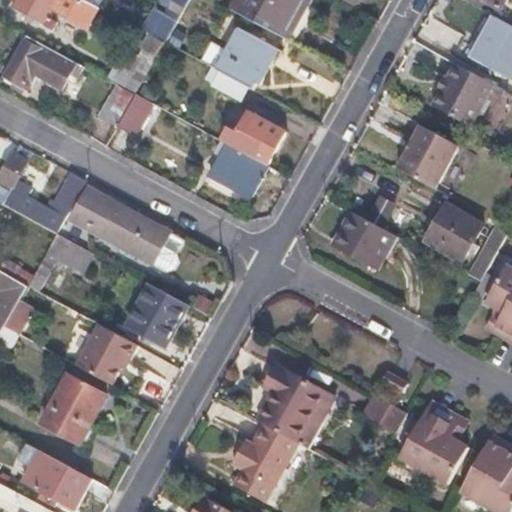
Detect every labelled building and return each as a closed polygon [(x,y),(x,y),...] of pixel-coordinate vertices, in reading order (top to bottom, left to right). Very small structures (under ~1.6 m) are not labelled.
[(85,0),(16,0),(12,9),(52,30),(58,20),(48,15),(52,8),(88,28),(99,7),(88,1),(85,0)] [(237,0),(231,11),(285,40),(286,39),(295,24),(308,0),(237,0)] [(484,0),(502,10),(507,0),(484,0)] [(511,80),(511,25),(493,16),(470,57),(511,80)] [(304,29),(295,24),(286,39),(296,44),(304,29)] [(274,49),(239,28),(216,71),(219,72),(247,87),(252,90),(274,49)] [(18,36),(8,31),(3,40),(12,46),(18,36)] [(165,43),(150,35),(144,48),(157,56),(165,43)] [(50,55),(25,41),(5,77),(22,87),(26,79),(31,83),(35,75),(64,91),(78,64),(61,54),(58,59),(50,55)] [(61,54),(53,50),(50,55),(58,59),(61,54)] [(146,77),(124,64),(114,83),(116,84),(136,95),(146,77)] [(456,64),(448,79),(440,94),(433,106),(470,126),(493,84),(456,64)] [(216,71),(212,69),(206,80),(212,84),(219,72),(216,71)] [(212,84),(211,86),(239,101),(247,87),(219,72),(212,84)] [(448,79),(444,77),(436,91),(440,94),(448,79)] [(136,95),(116,84),(99,116),(118,127),(136,95)] [(153,104),(136,95),(118,127),(135,136),(153,104)] [(248,112),(236,133),(255,143),(247,156),(267,167),(285,133),(248,112)] [(459,147),(421,125),(397,168),(435,189),(459,147)] [(32,152),(19,145),(6,168),(19,176),(32,152)] [(247,156),(227,145),(213,172),(214,177),(251,198),(268,168),(267,167),(247,156)] [(6,168),(1,177),(2,183),(5,185),(12,189),(16,182),(19,176),(6,168)] [(12,189),(10,193),(25,201),(30,190),(16,182),(12,189)] [(3,189),(0,187),(0,203),(3,205),(10,193),(3,189)] [(170,234),(89,189),(71,220),(152,265),(170,234)] [(77,198),(66,192),(56,211),(61,214),(67,217),(77,198)] [(10,193),(3,205),(57,234),(64,222),(58,219),(25,201),(10,193)] [(482,226),(447,206),(428,243),(463,262),(482,226)] [(397,236),(353,212),(333,247),(377,271),(397,236)] [(173,233),(158,263),(171,269),(185,240),(173,233)] [(95,255),(57,234),(28,286),(42,294),(58,264),(82,277),(95,255)] [(28,284),(34,274),(6,259),(0,269),(28,284)] [(487,273),(475,266),(469,276),(481,283),(487,273)] [(511,270),(507,267),(486,304),(497,310),(504,315),(498,326),(511,334),(511,270)] [(0,271),(0,335),(4,328),(15,309),(19,302),(28,286),(0,271)] [(189,306),(151,285),(128,327),(166,347),(189,306)] [(30,309),(19,302),(15,309),(26,315),(30,309)] [(26,315),(15,309),(4,328),(16,334),(26,315)] [(504,315),(497,310),(486,329),(511,343),(511,334),(498,326),(504,315)] [(139,346),(96,323),(74,364),(113,385),(122,368),(128,358),(131,360),(139,346)] [(16,334),(4,328),(0,335),(0,336),(11,342),(16,334)] [(131,360),(128,358),(122,368),(126,370),(131,360)] [(267,392),(269,393),(254,420),(262,424),(296,443),(323,395),(279,371),(267,392)] [(387,371),(382,380),(403,391),(408,382),(387,371)] [(105,397),(68,378),(44,424),(80,444),(105,397)] [(335,401),(323,395),(296,443),(308,450),(335,401)] [(407,412),(375,395),(363,416),(395,434),(407,412)] [(429,405),(425,413),(457,431),(451,442),(456,445),(467,426),(429,405)] [(457,431),(425,413),(399,460),(448,488),(468,451),(456,445),(451,442),(457,431)] [(245,453),(240,450),(230,467),(240,472),(232,486),(256,499),(265,484),(272,488),(296,443),(262,424),(249,445),(245,453)] [(511,451),(491,439),(487,447),(511,460),(511,473),(511,476),(511,451)] [(249,445),(244,442),(240,450),(245,453),(249,445)] [(511,473),(511,460),(487,447),(460,495),(490,511),(511,511),(511,476),(511,473)] [(32,467),(24,481),(42,492),(39,497),(56,506),(59,501),(75,510),(92,479),(40,451),(32,467)] [(0,502),(14,510),(12,511),(54,511),(0,482),(0,502)] [(272,488),(265,484),(256,499),(263,503),(272,488)] [(228,511),(202,497),(193,511),(228,511)]
